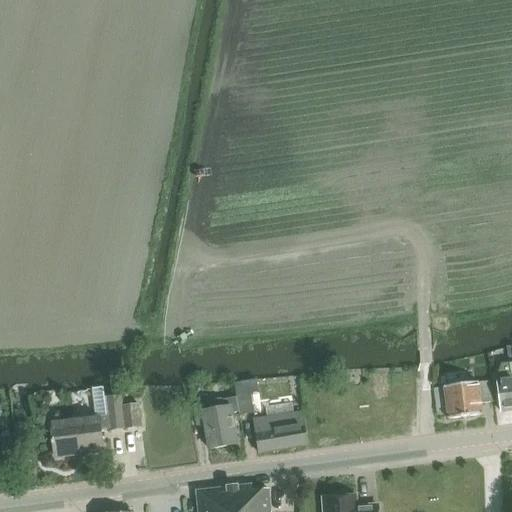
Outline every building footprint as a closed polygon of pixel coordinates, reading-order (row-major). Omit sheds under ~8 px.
[(498,382),(502,414),(511,412),(511,363),(502,365),(504,381),(498,382)] [(239,415),(254,412),(250,394),(258,392),(256,380),(234,384),(237,398),(239,412),(239,415)] [(447,420),(483,415),(481,403),(494,401),(491,383),(434,391),(438,415),(447,414),(447,420)] [(142,426),(139,405),(122,407),(121,397),(104,399),(103,388),(92,390),(96,418),(51,423),(55,456),(103,451),(101,429),(107,428),(107,430),(142,426)] [(207,403),(193,406),(196,425),(205,423),(210,450),(239,445),(233,414),(239,412),(237,398),(223,400),(221,399),(208,401),(207,403)] [(260,454),(307,447),(302,414),(255,421),(260,454)] [(250,487),(196,492),(196,497),(197,511),(270,511),(269,490),(250,492),(250,487)] [(379,511),(379,504),(358,505),(357,494),(322,497),(322,511),(379,511)]
